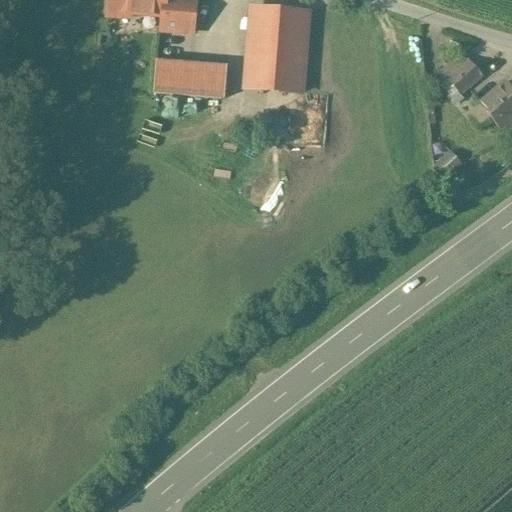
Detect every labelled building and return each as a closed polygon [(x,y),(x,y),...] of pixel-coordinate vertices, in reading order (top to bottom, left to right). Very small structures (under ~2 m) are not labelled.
[(107,0),(106,16),(127,18),(131,14),(161,16),(160,32),(191,34),(194,1),(184,0),(107,0)] [(306,15),(250,10),(244,90),(300,94),(306,15)] [(480,78),(461,55),(440,73),(459,96),(480,78)] [(226,67),(154,62),(151,94),(223,100),(226,67)] [(511,93),(504,84),(478,107),(498,131),(511,119),(511,93)] [(326,107),(305,105),(302,145),(322,147),(326,107)] [(458,164),(450,155),(434,168),(442,178),(458,164)]
